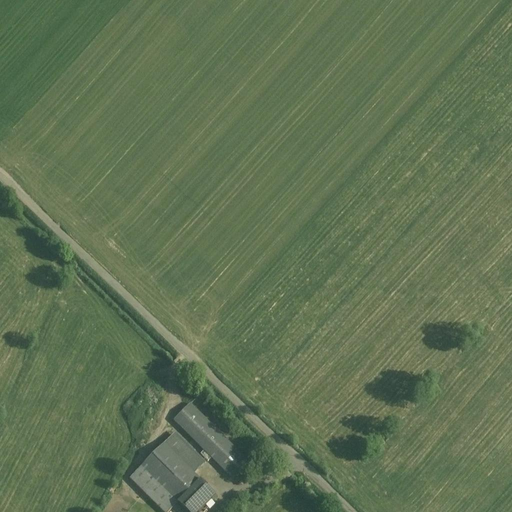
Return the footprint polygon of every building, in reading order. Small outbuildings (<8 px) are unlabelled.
[(248,464),(190,405),(174,421),(232,480),(236,476),(244,468),(248,464)] [(201,464),(173,436),(163,445),(192,473),(201,464)] [(192,473),(163,445),(130,479),(162,511),(169,511),(177,505),(177,504),(200,482),(192,473)] [(244,468),(236,476),(240,481),(248,472),(244,468)] [(200,482),(177,504),(177,505),(184,511),(200,511),(215,497),(200,482)]
